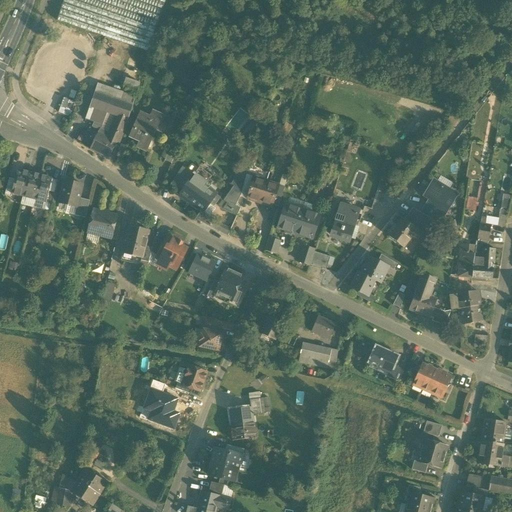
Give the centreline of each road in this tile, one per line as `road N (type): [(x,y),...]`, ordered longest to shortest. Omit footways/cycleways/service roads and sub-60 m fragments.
road 1 (residential): [(166,511),(268,269)]
road 2 (unclassified): [(268,269),(59,144)]
road 3 (unclassified): [(484,370),(324,294)]
road 4 (track): [(59,144),(60,129),(15,91),(45,0)]
road 5 (track): [(416,182),(511,62)]
road 6 (residential): [(484,370),(511,220)]
road 7 (residential): [(324,294),(416,182)]
road 8 (residential): [(484,370),(449,488)]
